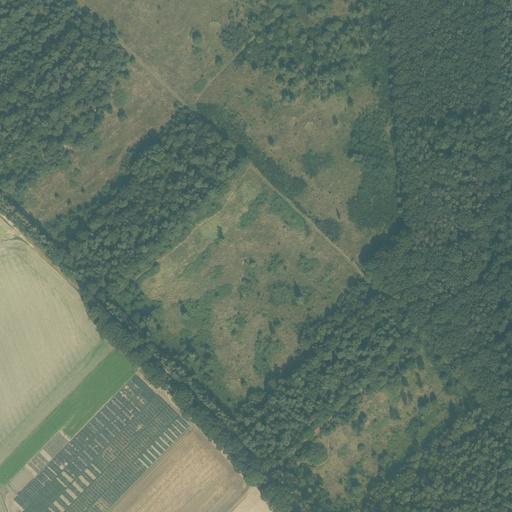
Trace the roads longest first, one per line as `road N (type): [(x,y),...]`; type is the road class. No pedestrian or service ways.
road 1 (track): [(497,424),(487,0)]
road 2 (track): [(264,475),(0,216)]
road 3 (track): [(420,333),(189,107)]
road 4 (track): [(420,333),(264,475)]
road 5 (track): [(189,107),(77,0)]
road 6 (track): [(295,0),(189,107)]
road 7 (track): [(511,442),(420,333)]
